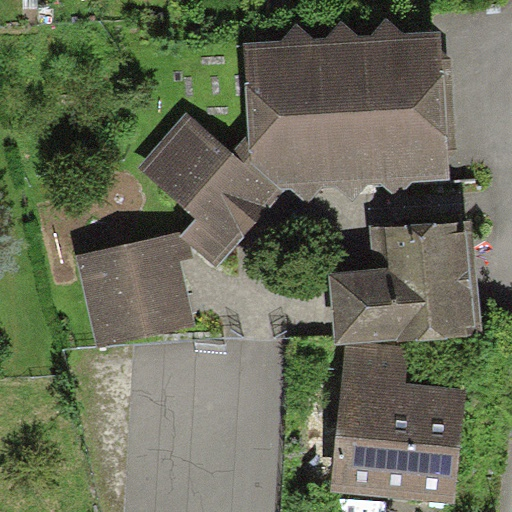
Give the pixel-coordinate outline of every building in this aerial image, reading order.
[(435,174),(426,42),(237,50),(244,128),(222,156),(268,190),(277,182),(435,174)] [(222,156),(173,119),(130,170),(181,215),(167,230),(171,233),(181,242),(203,263),(268,190),(222,156)] [(332,334),(482,326),(479,268),(475,198),(394,203),(397,247),(327,251),(332,334)] [(171,233),(80,253),(99,345),(200,328),(181,242),(171,233)] [(342,334),(327,490),(457,502),(469,378),(406,372),(409,340),(342,334)]
